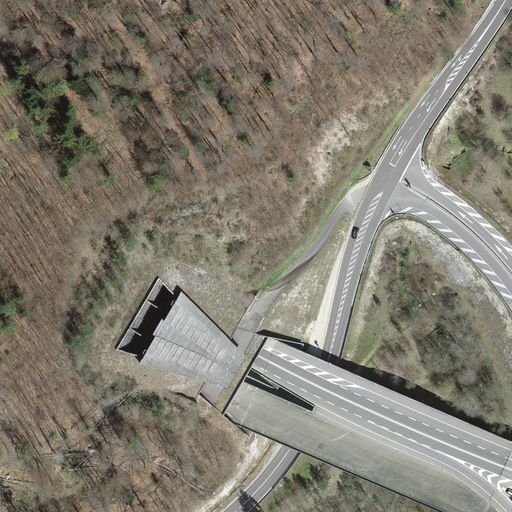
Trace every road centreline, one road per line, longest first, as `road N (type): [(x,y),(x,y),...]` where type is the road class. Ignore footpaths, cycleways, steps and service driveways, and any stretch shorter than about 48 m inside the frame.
road 1 (trunk): [(0,187),(151,294),(256,355),(429,436)]
road 2 (secondary): [(380,188),(305,417),(272,472),(234,511)]
road 3 (secondary): [(505,0),(393,162)]
road 4 (track): [(89,235),(59,349),(0,383)]
road 5 (trunk): [(380,188),(454,230),(511,291)]
road 6 (trunk): [(511,261),(393,162)]
